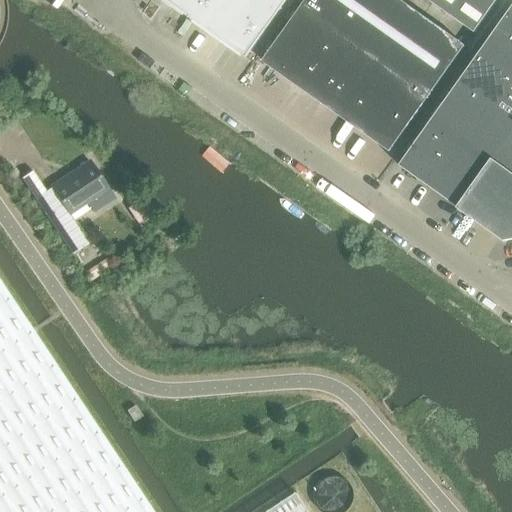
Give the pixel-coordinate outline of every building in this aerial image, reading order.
[(287,0),(164,0),(165,1),(246,59),(287,0)] [(305,0),(263,61),(351,123),(390,151),(464,46),(398,0),(305,0)] [(426,0),(448,15),(458,0),(426,0)] [(497,0),(458,0),(448,15),(473,34),(497,0)] [(511,6),(398,167),(503,241),(511,239),(511,6)] [(88,164),(45,192),(63,219),(88,203),(94,212),(112,201),(88,164)] [(120,255),(112,260),(116,265),(124,260),(120,255)] [(0,511),(151,511),(0,283),(0,511)] [(134,406),(126,411),(133,422),(141,416),(134,406)] [(268,511),(306,511),(294,495),(268,511)]
